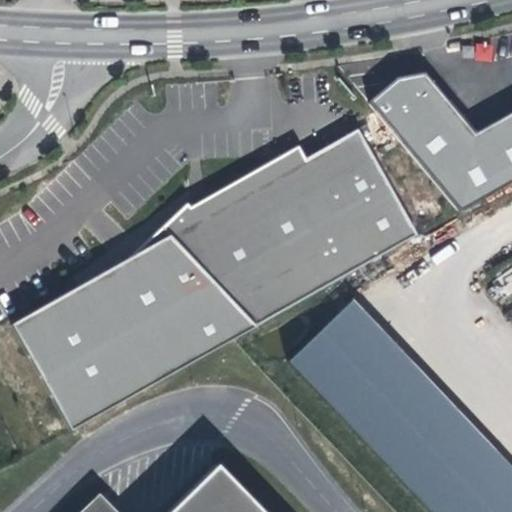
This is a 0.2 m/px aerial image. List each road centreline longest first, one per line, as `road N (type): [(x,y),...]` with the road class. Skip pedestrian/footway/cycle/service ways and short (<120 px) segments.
road 1 (tertiary): [(424,0),(310,25),(67,34)]
road 2 (unknown): [(511,230),(461,263),(442,310),(456,345),(511,418)]
road 3 (unclassified): [(0,165),(41,119),(65,66),(67,34)]
